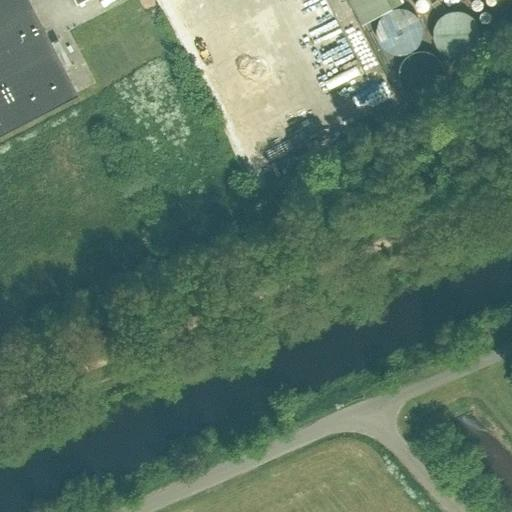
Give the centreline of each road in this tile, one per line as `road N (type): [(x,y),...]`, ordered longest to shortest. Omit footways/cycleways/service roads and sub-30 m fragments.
road 1 (unclassified): [(132,511),(365,410)]
road 2 (unclassified): [(365,410),(511,348)]
road 3 (unclassified): [(460,511),(365,410)]
